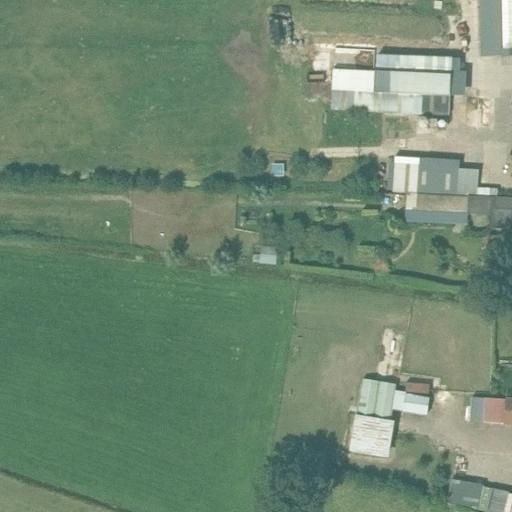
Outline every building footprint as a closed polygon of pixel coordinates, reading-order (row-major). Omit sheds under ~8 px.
[(511,0),(480,0),(482,57),(511,56),(511,0)] [(415,38),(416,15),(376,14),(375,36),(415,38)] [(447,113),(450,70),(406,68),(407,50),(377,48),(373,109),(447,113)] [(407,191),(475,193),(476,167),(457,166),(458,159),(432,158),(431,167),(422,167),(422,156),(398,155),(396,187),(407,187),(407,191)] [(475,193),(407,191),(406,211),(493,216),(493,209),(511,209),(511,201),(475,200),(475,193)] [(511,209),(493,209),(493,216),(492,227),(511,227),(511,209)] [(395,381),(365,376),(360,412),(391,417),(393,405),(428,411),(431,395),(394,389),(395,381)] [(511,401),(481,398),(479,420),(511,423),(511,401)] [(511,511),(511,492),(484,491),(482,511),(511,511)]
